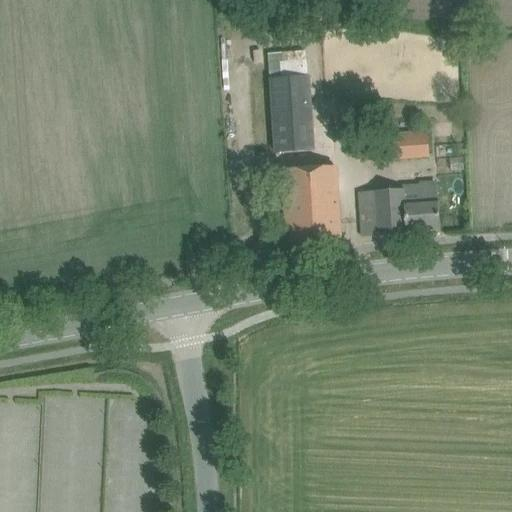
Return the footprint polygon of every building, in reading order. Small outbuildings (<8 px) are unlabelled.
[(268,81),(273,154),(314,151),(309,78),(268,81)] [(438,91),(439,101),(454,101),(454,91),(438,91)] [(357,142),(359,161),(428,156),(426,133),(410,134),(410,138),(357,142)] [(283,171),(286,223),(287,243),(340,239),(335,168),(283,171)] [(359,192),(362,238),(440,233),(437,186),(401,189),(401,190),(359,192)]
